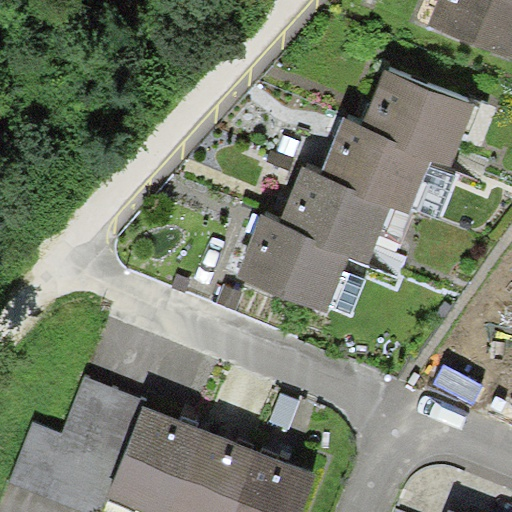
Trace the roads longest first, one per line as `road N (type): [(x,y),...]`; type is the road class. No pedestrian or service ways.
road 1 (track): [(296,0),(0,349)]
road 2 (residential): [(82,255),(392,410)]
road 3 (residential): [(392,410),(511,457)]
